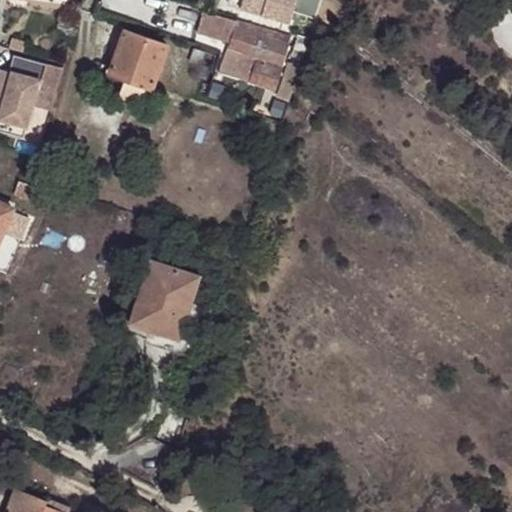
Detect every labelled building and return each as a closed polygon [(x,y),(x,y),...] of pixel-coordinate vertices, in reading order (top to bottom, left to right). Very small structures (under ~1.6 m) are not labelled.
[(248,0),(248,2),(274,10),(271,21),(293,27),(301,0),(248,0)] [(315,0),(303,40),(311,42),(324,0),(315,0)] [(274,10),(248,2),(245,12),(271,21),(274,10)] [(244,27),(207,16),(200,38),(232,48),(232,52),(261,62),(252,88),(275,96),(297,38),(246,25),(244,27)] [(126,83),(137,87),(151,92),(167,49),(126,34),(110,76),(126,83)] [(306,63),(310,49),(301,44),(295,59),(306,63)] [(197,67),(201,54),(194,52),(190,65),(197,67)] [(232,52),(224,78),(252,88),(261,62),(232,52)] [(0,88),(0,112),(1,113),(0,117),(0,119),(31,128),(37,106),(54,111),(66,68),(52,64),(18,54),(13,72),(6,70),(3,79),(0,88)] [(207,71),(197,67),(193,77),(205,81),(207,71)] [(133,96),(137,87),(126,83),(122,92),(133,96)] [(207,93),(209,86),(203,84),(200,91),(207,93)] [(261,136),(267,118),(239,109),(235,118),(254,124),(252,132),(261,136)] [(261,136),(279,140),(285,123),(267,118),(261,136)] [(31,128),(0,119),(0,129),(28,137),(31,128)] [(20,180),(16,192),(26,196),(49,203),(53,191),(34,185),(20,180)] [(0,248),(17,211),(0,203),(0,248)] [(202,276),(150,259),(129,326),(180,342),(202,276)] [(8,511),(69,511),(70,511),(49,504),(51,498),(18,486),(8,511)] [(49,504),(70,511),(72,506),(51,498),(49,504)]
